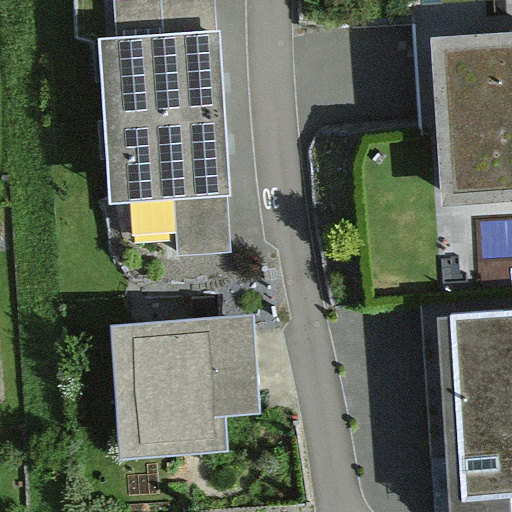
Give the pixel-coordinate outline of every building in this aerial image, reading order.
[(117,108),(225,102),(219,0),(164,0),(165,8),(112,11),(117,108)] [(511,42),(431,46),(438,210),(511,206),(511,42)] [(233,254),(225,102),(117,108),(122,199),(178,196),(182,256),(233,254)] [(511,320),(448,324),(460,506),(511,503),(511,320)] [(256,324),(115,334),(124,458),(226,451),(224,422),(263,419),(256,324)]
